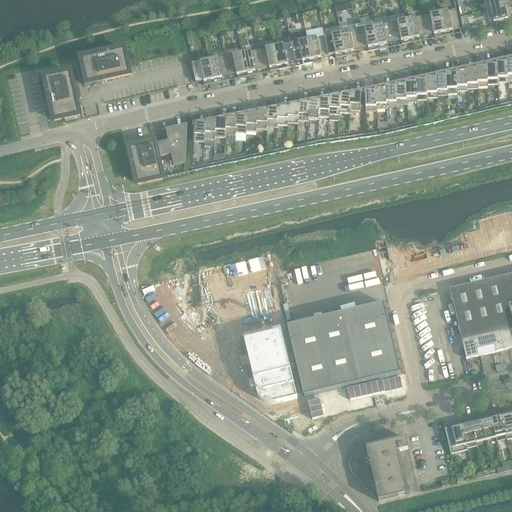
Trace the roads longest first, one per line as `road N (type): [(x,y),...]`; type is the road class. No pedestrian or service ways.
road 1 (residential): [(89,128),(511,39)]
road 2 (primary): [(511,122),(108,212)]
road 3 (primary): [(116,240),(511,151)]
road 4 (tertiary): [(103,242),(119,298),(150,351),(305,469)]
road 5 (tertiary): [(309,456),(167,354),(130,294),(116,240)]
road 6 (residential): [(419,409),(394,295),(511,265)]
